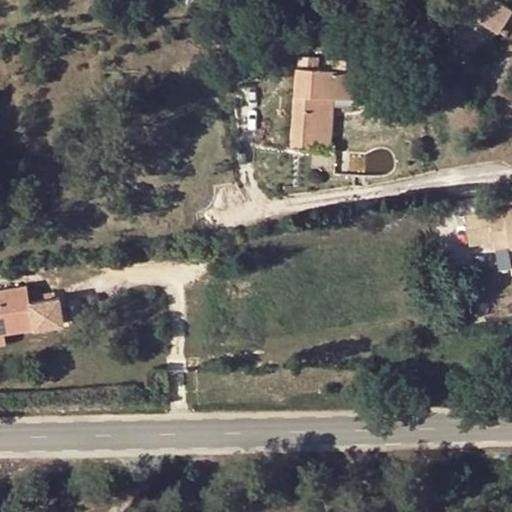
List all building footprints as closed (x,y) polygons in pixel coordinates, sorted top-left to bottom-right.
[(496,0),(469,0),(462,11),(495,33),(511,10),(496,0)] [(495,33),(462,11),(450,29),(482,50),(495,33)] [(361,99),(362,72),(297,68),(292,146),(313,147),(317,97),(332,97),(361,99)] [(317,97),(313,147),(329,148),(332,97),(317,97)] [(511,208),(490,212),(495,241),(496,248),(511,245),(511,208)] [(495,241),(490,212),(466,216),(470,244),(495,241)] [(27,285),(0,289),(0,333),(4,333),(34,328),(63,323),(59,296),(30,301),(27,285)]
